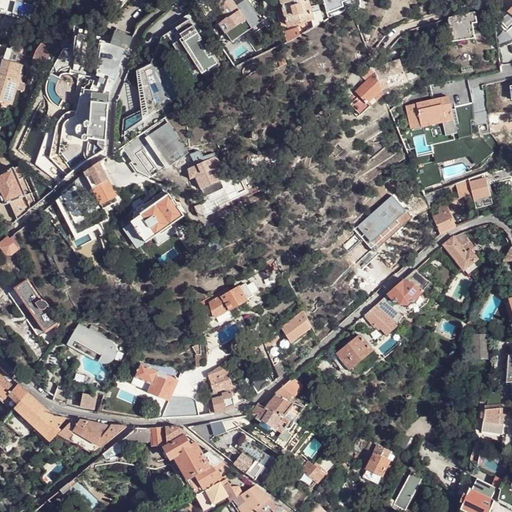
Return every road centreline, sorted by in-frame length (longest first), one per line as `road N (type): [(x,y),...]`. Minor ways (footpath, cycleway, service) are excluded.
road 1 (residential): [(0,359),(57,409),(135,423),(219,416),(293,372),(442,239),(489,219),(511,233)]
road 2 (residential): [(174,0),(143,26),(112,98),(104,154)]
